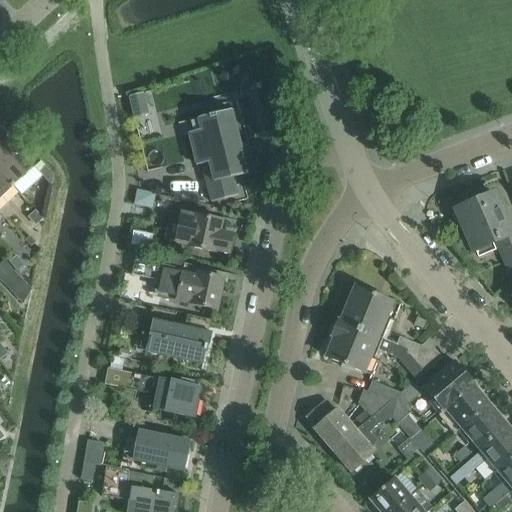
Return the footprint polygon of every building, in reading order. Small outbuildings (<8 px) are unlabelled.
[(196,167),(201,165),(203,171),(211,203),(238,196),(233,178),(247,174),(232,110),(209,116),(198,119),(201,130),(188,134),(196,167)] [(34,168),(0,131),(0,173),(13,187),(34,168)] [(0,199),(13,187),(0,173),(0,199)] [(150,211),(154,197),(136,192),(132,206),(150,211)] [(457,211),(458,213),(455,216),(454,220),(455,225),(460,227),(464,227),(474,250),(496,241),(508,268),(511,266),(511,234),(494,195),(457,211)] [(171,212),(165,240),(190,245),(189,247),(215,253),(215,250),(229,253),(233,235),(219,233),(221,221),(196,216),(195,218),(171,212)] [(0,230),(11,246),(20,239),(0,213),(0,230)] [(159,298),(175,302),(217,310),(223,279),(208,276),(209,269),(183,264),(182,270),(134,260),(131,275),(162,282),(159,298)] [(385,342),(386,341),(400,306),(355,288),(341,323),(338,321),(338,322),(385,342)] [(212,334),(155,322),(152,321),(149,337),(152,338),(148,353),(160,355),(202,365),(203,364),(202,364),(205,350),(206,351),(207,346),(209,347),(212,334)] [(385,342),(338,322),(331,337),(334,339),(326,358),(371,376),(378,361),(381,352),(396,358),(416,381),(424,374),(409,357),(406,355),(408,350),(396,345),(386,341),(385,342)] [(399,337),(396,345),(408,350),(406,355),(409,357),(424,374),(442,359),(427,342),(421,347),(399,337)] [(455,363),(449,368),(422,390),(442,413),(445,411),(474,385),(455,363)] [(200,390),(200,388),(108,370),(104,386),(152,395),(149,409),(194,418),(195,417),(194,417),(200,390)] [(396,397),(400,393),(372,382),(368,391),(391,402),(395,404),(396,397)] [(396,397),(395,404),(391,419),(396,424),(409,413),(404,407),(421,393),(412,383),(400,393),(396,397)] [(474,385),(445,411),(460,429),(491,404),(483,395),(480,395),(473,387),(475,385),(474,385)] [(325,403),(320,406),(307,418),(316,428),(314,430),(333,452),(371,418),(391,402),(368,391),(363,391),(358,405),(364,412),(350,425),(338,410),(334,413),(325,403)] [(391,402),(371,418),(376,425),(391,419),(395,404),(391,402)] [(498,413),(491,404),(460,429),(478,450),(506,426),(498,416),(498,413)] [(376,425),(371,418),(333,452),(351,473),(374,453),(361,438),(376,425)] [(478,450),(480,452),(459,470),(465,477),(486,459),(496,471),(511,457),(511,433),(506,426),(478,450)] [(189,443),(189,442),(138,432),(133,461),(183,472),(184,471),(182,470),(186,452),(183,447),(184,442),(189,443)] [(84,463),(94,465),(99,466),(103,444),(88,441),(84,463)] [(465,447),(454,457),(460,464),(471,454),(465,447)] [(511,457),(496,471),(505,481),(501,484),(499,482),(481,497),(490,508),(494,505),(511,490),(511,457)] [(94,465),(84,463),(81,480),(91,482),(94,465)] [(425,483),(435,474),(430,468),(420,477),(425,483)] [(133,473),(133,475),(108,471),(104,500),(132,504),(130,511),(173,511),(174,508),(175,508),(178,495),(151,491),(154,477),(133,473)] [(435,474),(425,483),(431,491),(442,482),(435,474)] [(391,511),(409,497),(394,479),(368,501),(376,511),(391,511)] [(511,490),(494,505),(500,511),(511,501),(511,490)] [(422,511),(409,497),(391,511),(422,511)] [(455,511),(465,511),(470,508),(465,502),(454,510),(455,511)]
